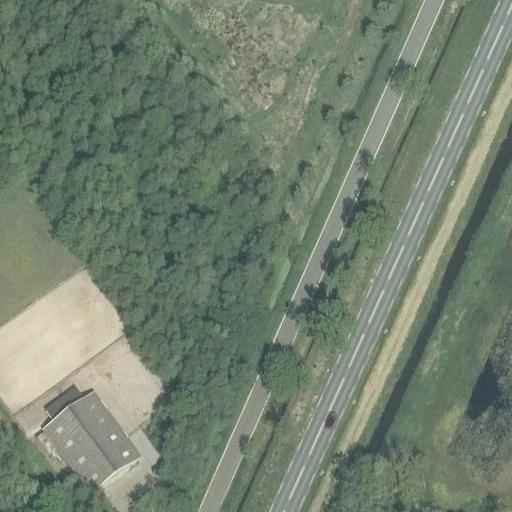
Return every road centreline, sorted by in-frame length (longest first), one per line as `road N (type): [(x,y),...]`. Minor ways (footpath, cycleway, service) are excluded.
road 1 (secondary): [(277,511),(511,2)]
road 2 (unclassified): [(204,511),(432,0)]
